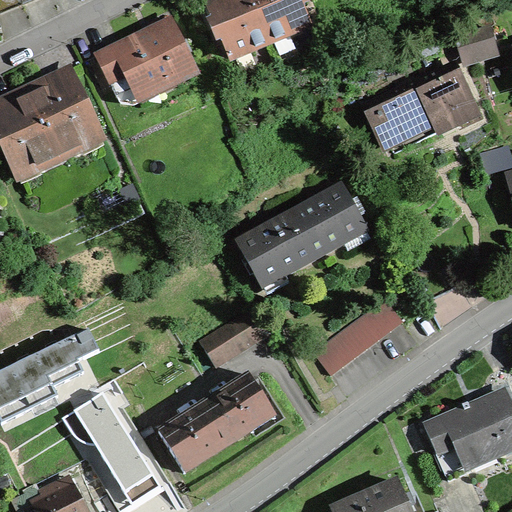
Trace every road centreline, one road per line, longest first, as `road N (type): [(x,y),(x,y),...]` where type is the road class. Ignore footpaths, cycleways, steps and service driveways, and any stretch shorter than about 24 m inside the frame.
road 1 (tertiary): [(511,305),(217,511)]
road 2 (residential): [(0,57),(114,0)]
